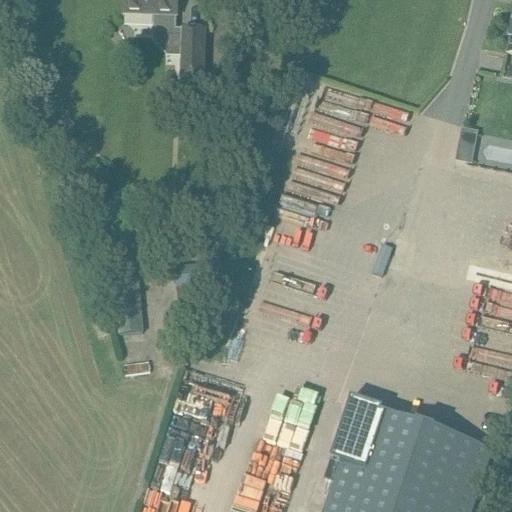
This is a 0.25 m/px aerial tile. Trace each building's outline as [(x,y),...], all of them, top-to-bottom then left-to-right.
[(124,0),(124,12),(154,14),(153,38),(181,39),(180,82),(205,82),(206,32),(181,32),(175,32),(176,14),(177,3),(176,0),(124,0)] [(459,148),(455,164),(465,165),(467,154),(463,149),(459,148)] [(382,248),(372,276),(382,279),(396,241),(391,239),(387,250),(382,248)] [(176,273),(177,291),(204,290),(203,272),(176,273)] [(118,338),(143,336),(142,322),(139,282),(114,285),(117,324),(118,338)] [(177,291),(179,326),(206,324),(204,290),(177,291)] [(340,467),(324,511),(472,511),(493,453),(382,416),(383,412),(351,401),(330,463),(340,467)] [(180,453),(173,495),(204,500),(212,452),(168,445),(167,451),(180,453)] [(148,511),(188,511),(152,502),(148,511)]
